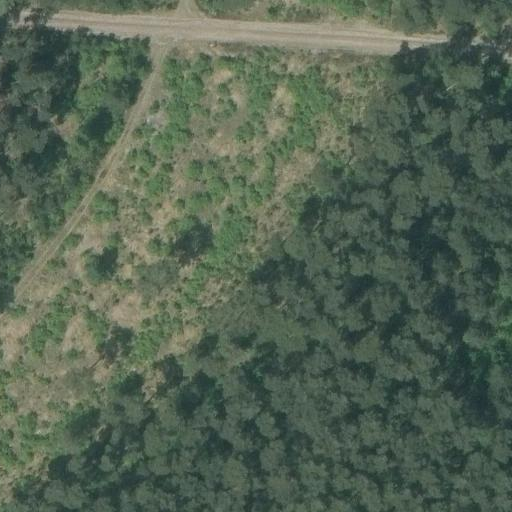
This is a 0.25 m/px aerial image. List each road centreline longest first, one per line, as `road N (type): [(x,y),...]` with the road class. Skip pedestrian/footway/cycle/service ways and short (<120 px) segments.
road 1 (track): [(181,0),(162,28),(511,45)]
road 2 (track): [(162,28),(0,18)]
